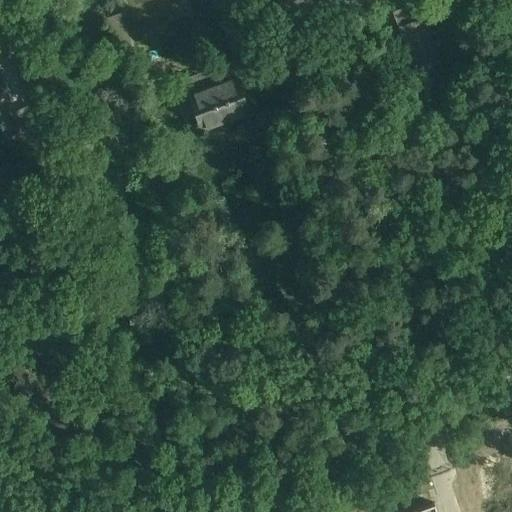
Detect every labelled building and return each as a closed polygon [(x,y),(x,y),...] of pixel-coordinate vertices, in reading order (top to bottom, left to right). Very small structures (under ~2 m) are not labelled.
[(135,0),(139,10),(169,0),(135,0)] [(423,5),(393,9),(400,69),(430,66),(423,5)] [(0,113),(16,107),(2,70),(0,70),(0,113)] [(204,133),(257,115),(245,83),(193,101),(204,133)] [(441,511),(438,503),(413,511),(441,511)]
